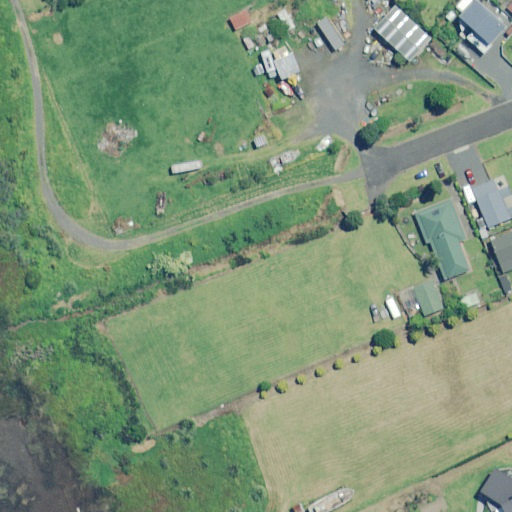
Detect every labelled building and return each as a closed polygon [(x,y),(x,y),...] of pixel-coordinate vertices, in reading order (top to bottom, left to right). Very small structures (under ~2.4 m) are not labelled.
[(425,30),(391,0),(387,0),(367,22),(403,54),(425,30)] [(462,13),(456,20),(463,27),(459,31),(484,53),(507,27),(477,0),(476,0),(476,1),(474,0),(461,0),(455,7),(462,13)] [(511,0),(506,7),(504,5),(499,10),(511,21),(511,0)] [(248,8),(231,16),(237,30),(255,22),(248,8)] [(297,24),(286,8),(277,13),(288,30),(297,24)] [(345,43),(328,16),(318,22),(336,50),(345,43)] [(511,190),(506,175),(496,179),(474,187),(489,227),(511,218),(511,190)] [(467,239),(452,199),(417,213),(428,241),(432,239),(447,279),(471,270),(460,242),(467,239)] [(511,268),(511,232),(491,240),(502,272),(511,268)] [(444,309),(434,281),(414,288),(424,316),(444,309)] [(480,302),(476,292),(461,298),(465,308),(480,302)]
